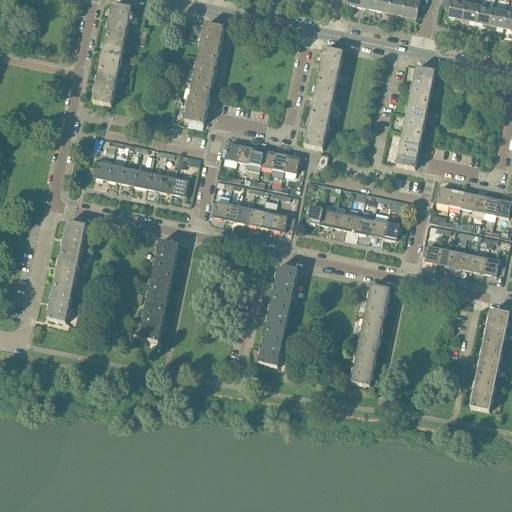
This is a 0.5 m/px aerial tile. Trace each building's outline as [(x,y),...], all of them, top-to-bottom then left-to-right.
[(361,10),(363,0),(348,0),(347,7),(361,10)] [(377,0),(363,0),(361,10),(375,13),(377,0)] [(377,0),(375,13),(389,16),(392,0),(377,0)] [(406,1),(399,0),(392,0),(389,16),(402,19),(406,1)] [(406,1),(402,19),(416,22),(420,4),(406,1)] [(462,22),(466,5),(452,2),(448,19),(462,22)] [(480,8),(466,5),(462,22),(476,25),(480,8)] [(132,11),(113,7),(106,40),(125,44),(132,11)] [(493,10),(480,8),(476,25),(490,28),(493,10)] [(507,13),(493,10),(490,28),(503,31),(507,13)] [(511,32),(511,14),(507,13),(503,31),(511,32)] [(218,63),(224,30),(205,26),(198,59),(218,63)] [(106,40),(99,72),(119,76),(125,44),(106,40)] [(324,51),(317,84),(337,87),(338,80),(344,55),(324,51)] [(211,95),(218,63),(198,59),(194,80),(192,91),(211,95)] [(435,74),(417,70),(410,103),(429,107),(435,74)] [(119,76),(99,72),(93,104),(112,109),(118,80),(119,76)] [(317,84),(311,116),(330,120),(337,87),(317,84)] [(185,124),(200,127),(204,128),(211,95),(192,91),(185,124)] [(429,107),(410,103),(403,136),(422,140),(424,129),(429,107)] [(311,116),(304,149),(323,153),(330,120),(311,116)] [(422,140),(403,136),(396,168),(415,172),(422,140)] [(115,156),(116,149),(117,145),(110,143),(109,148),(108,154),(115,156)] [(238,164),(241,148),(229,146),(225,162),(238,164)] [(253,151),(241,148),(238,164),(249,167),(253,151)] [(264,153),(253,151),(249,167),(248,173),(260,175),(261,169),(264,153)] [(276,156),(264,153),(261,169),(273,172),(276,156)] [(288,158),(276,156),(273,172),(285,174),(288,158)] [(326,172),(328,159),(319,157),(316,170),(326,172)] [(288,158),(285,174),(297,177),(300,161),(288,158)] [(109,183),(112,168),(99,165),(96,181),(109,183)] [(109,183),(122,186),(125,170),(112,168),(109,183)] [(122,186),(134,189),(138,173),(125,170),(122,186)] [(134,189),(147,191),(151,176),(138,173),(134,189)] [(147,191),(160,194),(163,178),(151,176),(147,191)] [(160,194),(173,197),(176,181),(163,178),(160,194)] [(176,181),(173,197),(186,199),(189,184),(176,181)] [(341,192),(328,189),(327,194),(334,195),(334,196),(340,197),(341,192)] [(449,209),(452,193),(440,190),(437,206),(449,209)] [(464,195),(452,193),(449,209),(461,211),(464,195)] [(464,195),(461,211),(472,214),(476,198),(464,195)] [(472,214),(484,216),(487,200),(476,198),(472,214)] [(484,216),(496,219),(499,203),(487,200),(484,216)] [(392,202),(391,207),(391,209),(407,212),(408,205),(392,202)] [(499,203),(496,219),(508,221),(511,206),(499,203)] [(226,222),(229,207),(217,204),(213,220),(226,222)] [(241,209),(229,207),(226,222),(238,225),(241,209)] [(238,225),(249,227),(253,212),(241,209),(238,225)] [(273,232),(276,217),(277,212),(265,209),(264,214),(261,230),(273,232)] [(320,227),(323,211),(310,209),(307,224),(320,227)] [(338,209),(337,214),(333,230),(346,233),(349,217),(344,216),(345,211),(338,209)] [(320,227),(333,230),(337,214),(323,211),(320,227)] [(264,214),(253,212),(249,227),(261,230),(264,214)] [(276,217),(273,232),(285,235),(288,219),(276,217)] [(362,220),(349,217),(346,233),(359,235),(362,220)] [(375,222),(362,220),(359,235),(371,238),(375,222)] [(371,238),(384,241),(387,225),(375,222),(371,238)] [(446,224),(445,228),(456,231),(458,224),(447,222),(446,224)] [(458,224),(456,231),(468,233),(470,226),(458,224)] [(79,261),(86,228),(68,225),(61,257),(79,261)] [(387,225),(384,241),(397,244),(400,228),(387,225)] [(481,236),(482,228),(470,226),(468,233),(481,236)] [(498,247),(499,242),(491,241),(489,251),(493,252),(494,246),(498,247)] [(172,280),(179,248),(160,244),(153,276),(172,280)] [(437,267),(440,251),(428,249),(425,265),(437,267)] [(452,254),(440,251),(437,267),(448,269),(452,254)] [(448,269),(460,272),(464,256),(452,254),(448,269)] [(460,272),(472,274),(475,259),(464,256),(460,272)] [(73,294),(79,261),(61,257),(54,290),(73,294)] [(472,274),(484,277),(487,261),(475,259),(472,274)] [(487,261),(484,277),(496,279),(500,264),(487,261)] [(291,305),(298,273),(279,269),(272,301),(291,305)] [(165,313),(172,280),(153,276),(146,309),(165,313)] [(371,288),(364,321),(383,325),(390,292),(371,288)] [(73,294),(54,290),(47,322),(66,326),(73,294)] [(284,338),(291,305),(272,301),(265,334),(284,338)] [(165,313),(146,309),(139,341),(158,345),(165,313)] [(509,317),(490,313),(484,345),(503,350),(509,317)] [(364,321),(357,353),(377,357),(383,325),(364,321)] [(284,338),(265,334),(258,366),(277,370),(284,338)] [(496,382),(503,350),(484,345),(477,378),(496,382)] [(377,357),(357,353),(351,385),(370,389),(377,357)] [(496,382),(477,378),(470,410),(489,415),(496,382)]
